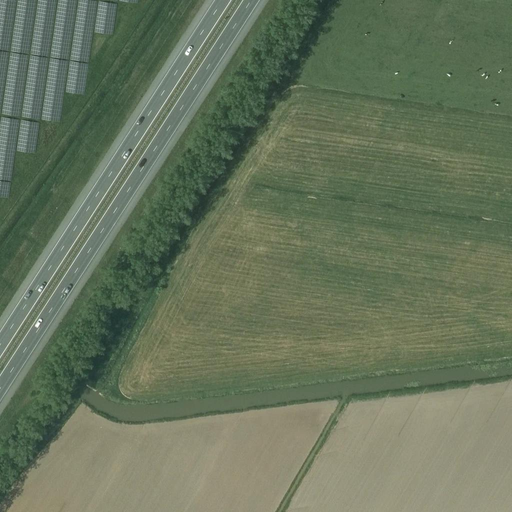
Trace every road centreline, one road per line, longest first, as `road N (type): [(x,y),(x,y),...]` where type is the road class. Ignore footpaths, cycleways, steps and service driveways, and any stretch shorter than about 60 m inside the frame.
road 1 (motorway): [(0,390),(251,0)]
road 2 (motorway): [(222,0),(0,343)]
